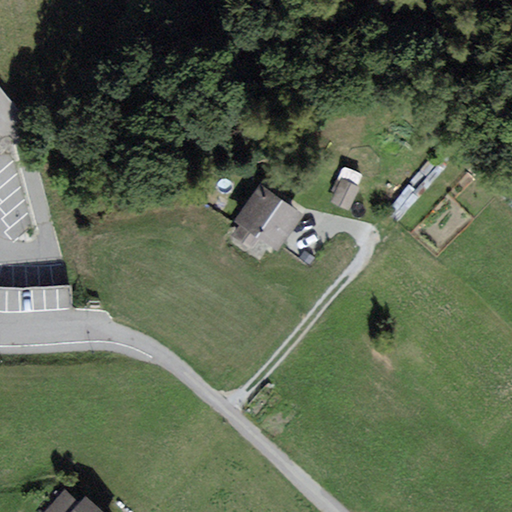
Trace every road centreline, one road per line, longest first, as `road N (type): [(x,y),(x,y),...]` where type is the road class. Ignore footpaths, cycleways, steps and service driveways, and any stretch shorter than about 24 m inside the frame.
road 1 (residential): [(0,325),(148,344),(335,511)]
road 2 (track): [(221,404),(250,382),(347,266)]
